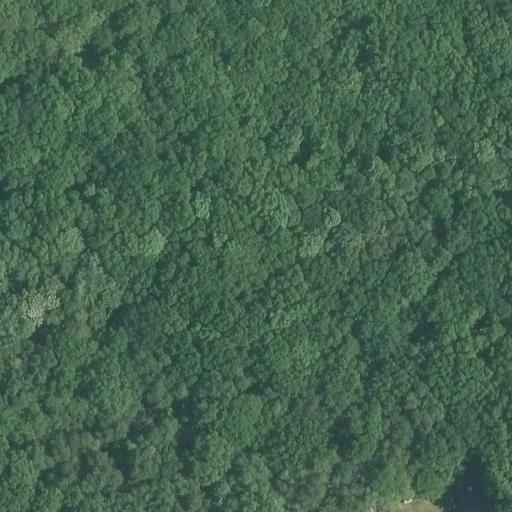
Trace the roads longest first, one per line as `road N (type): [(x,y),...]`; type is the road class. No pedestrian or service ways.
road 1 (unknown): [(511,218),(216,271),(175,288),(0,325)]
road 2 (track): [(511,356),(445,357),(157,431),(0,434)]
